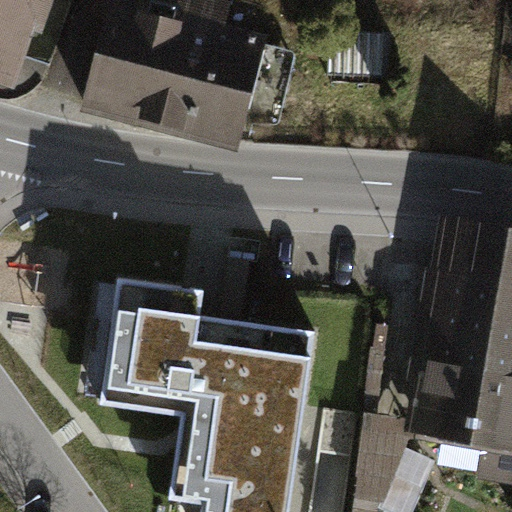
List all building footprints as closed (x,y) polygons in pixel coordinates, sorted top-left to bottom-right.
[(0,0),(0,49),(9,53),(27,0),(0,0)] [(112,0),(87,101),(238,139),(263,44),(220,33),(228,0),(112,0)] [(511,234),(456,225),(454,235),(443,299),(421,424),(475,434),(473,443),(485,445),(487,435),(511,439),(511,234)] [(200,314),(203,289),(119,277),(102,402),(186,414),(193,359),(237,365),(233,392),(219,390),(201,511),(289,511),(316,329),(200,314)] [(397,457),(408,420),(369,413),(357,494),(376,498),(397,457)] [(511,439),(487,435),(485,445),(481,473),(511,478),(511,439)] [(408,447),(381,507),(393,511),(410,511),(433,460),(408,447)]
